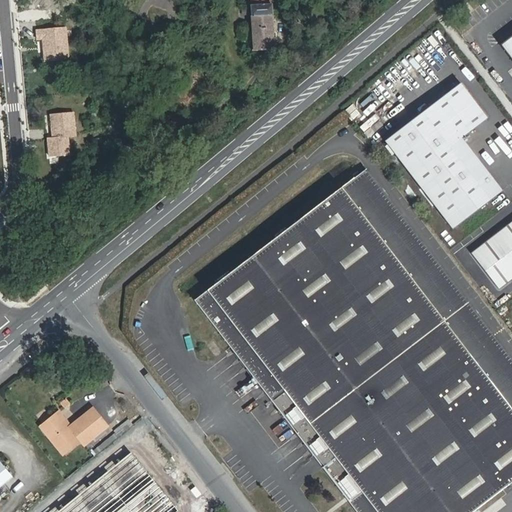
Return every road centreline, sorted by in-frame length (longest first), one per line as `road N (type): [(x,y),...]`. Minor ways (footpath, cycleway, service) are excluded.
road 1 (primary): [(70,298),(427,0)]
road 2 (primary): [(406,0),(61,286)]
road 3 (unclassified): [(70,298),(238,511)]
road 4 (residential): [(0,212),(21,193),(3,0)]
